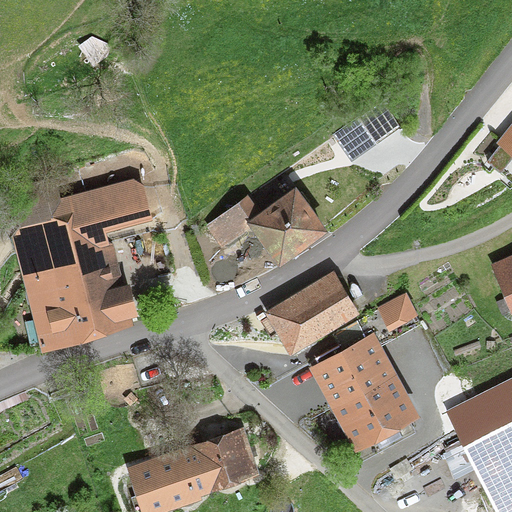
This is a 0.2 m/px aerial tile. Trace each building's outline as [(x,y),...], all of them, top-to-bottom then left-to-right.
[(399,127),(382,102),(336,134),(353,159),(399,127)] [(511,123),(496,142),(511,155),(511,123)] [(108,337),(134,326),(132,320),(138,318),(130,285),(123,286),(114,245),(109,245),(106,233),(152,221),(144,185),(133,179),(61,199),(54,178),(10,191),(20,227),(10,229),(42,354),(81,346),(108,337)] [(261,213),(248,195),(206,225),(222,248),(250,229),(280,269),(330,233),(297,188),(261,213)] [(511,254),(491,263),(511,313),(511,254)] [(360,315),(334,271),(264,312),(290,357),(360,315)] [(418,316),(406,293),(378,308),(390,331),(418,316)] [(420,419),(374,333),(309,368),(355,453),(377,445),(380,450),(404,438),(401,431),(420,419)] [(511,511),(511,420),(460,447),(496,511),(511,511)] [(241,485),(260,476),(244,427),(127,468),(141,511),(167,511),(202,500),(201,497),(223,491),(241,485)]
